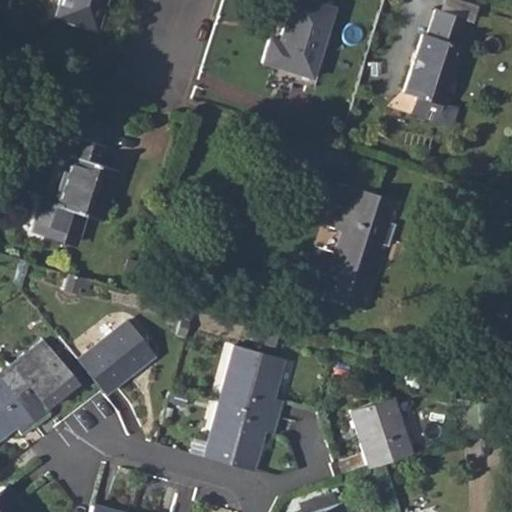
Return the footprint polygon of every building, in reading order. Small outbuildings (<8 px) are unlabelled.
[(58,0),(54,15),(92,28),(100,0),(58,0)] [(267,38),(260,58),(308,74),(329,6),(310,0),(290,0),(280,33),(282,35),(280,42),(267,38)] [(461,19),(439,11),(435,10),(427,36),(423,35),(405,87),(419,92),(413,109),(444,120),(452,116),(454,111),(450,103),(439,99),(457,46),(451,44),(461,19)] [(67,154),(52,203),(95,217),(111,168),(93,162),(99,143),(63,131),(58,150),(67,154)] [(339,230),(326,273),(372,288),(376,275),(368,273),(378,242),(383,244),(391,221),(393,222),(400,201),(362,190),(355,210),(341,206),(335,229),(339,230)] [(125,319),(74,358),(99,389),(101,391),(150,353),(125,319)] [(41,340),(0,371),(0,380),(33,421),(46,411),(38,401),(70,376),(41,340)] [(232,344),(217,399),(275,415),(280,398),(269,395),(279,356),(232,344)] [(285,396),(296,360),(286,357),(275,393),(285,396)] [(33,421),(0,380),(0,432),(12,424),(19,432),(33,421)] [(348,408),(367,465),(378,461),(408,452),(387,395),(348,408)] [(217,399),(201,455),(249,468),(260,428),(271,431),(275,415),(217,399)] [(23,511),(1,484),(0,484),(0,511),(23,511)] [(331,501),(303,510),(298,511),(342,511),(338,499),(331,501)] [(90,503),(86,511),(121,511),(122,511),(90,501),(90,503)]
